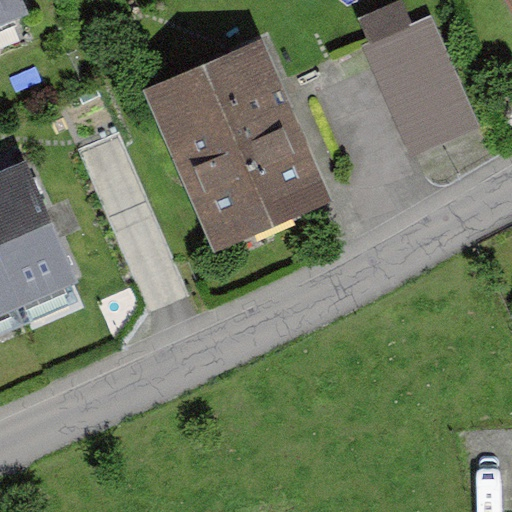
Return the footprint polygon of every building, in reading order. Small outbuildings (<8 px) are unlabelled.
[(17,0),(0,0),(0,27),(25,17),(17,0)] [(404,0),(393,0),(359,15),(370,41),(364,44),(413,155),(484,125),(433,9),(412,18),(404,0)] [(336,196),(273,40),(154,87),(217,243),(336,196)] [(0,172),(0,244),(25,304),(81,280),(29,160),(0,172)] [(0,314),(25,304),(0,244),(0,314)]
